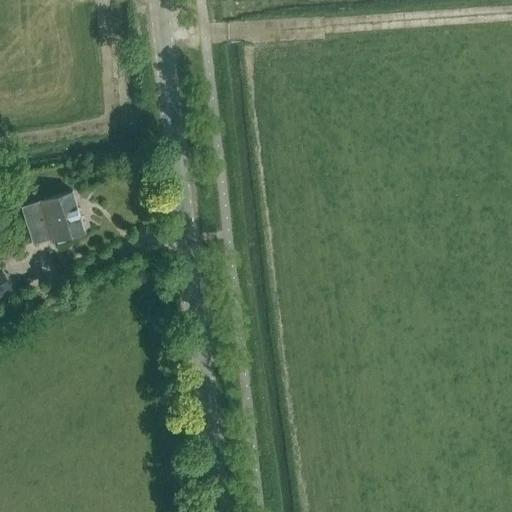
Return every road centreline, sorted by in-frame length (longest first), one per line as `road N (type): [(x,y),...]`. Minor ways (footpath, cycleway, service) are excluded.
road 1 (secondary): [(218,511),(158,0)]
road 2 (track): [(511,12),(162,37)]
